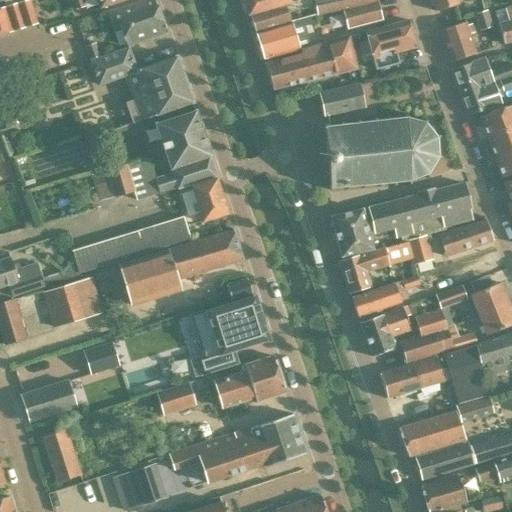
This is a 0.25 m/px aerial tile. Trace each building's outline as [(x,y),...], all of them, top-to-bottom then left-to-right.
[(28,0),(17,4),(25,28),(37,24),(29,0),(28,0)] [(82,0),(71,0),(75,10),(85,7),(82,0)] [(126,46),(166,32),(154,0),(143,0),(114,10),(114,11),(107,14),(113,30),(120,28),(126,46)] [(242,0),(247,14),(290,3),(304,0),(242,0)] [(304,0),(290,3),(247,14),(254,33),(290,22),(288,13),(315,5),(317,15),(342,10),(376,2),(375,0),(304,0)] [(457,0),(431,0),(435,11),(458,4),(457,0)] [(376,2),(342,10),(347,28),(381,19),(376,2)] [(13,31),(25,28),(17,4),(5,7),(13,31)] [(503,44),(511,41),(511,6),(504,9),(508,21),(497,24),(503,44)] [(0,32),(1,35),(13,31),(5,7),(0,8),(0,32)] [(480,30),(491,26),(486,11),(475,15),(480,30)] [(290,22),(254,33),(262,59),(298,50),(308,47),(302,27),(312,24),(309,17),(290,22)] [(407,20),(365,31),(375,69),(400,63),(397,53),(416,49),(407,20)] [(470,25),(466,26),(465,22),(441,31),(452,62),(475,54),(468,34),(473,33),(470,25)] [(264,64),(263,64),(272,90),(278,89),(278,93),(289,90),(288,86),(356,69),(349,36),(299,50),(300,54),(264,64)] [(89,60),(99,57),(94,44),(85,47),(89,60)] [(132,123),(127,125),(130,134),(142,129),(139,121),(192,102),(175,57),(136,71),(128,48),(90,62),(98,85),(124,76),(133,100),(125,103),(132,123)] [(451,70),(460,93),(480,86),(481,87),(511,76),(511,64),(489,72),(484,58),(451,70)] [(511,88),(511,76),(481,87),(480,86),(460,93),(468,115),(489,108),(501,104),(497,94),(511,88)] [(324,117),(363,108),(358,84),(319,93),(324,117)] [(0,130),(16,125),(1,87),(0,87),(0,130)] [(511,104),(479,116),(487,137),(511,128),(511,104)] [(170,169),(208,157),(194,111),(155,124),(170,169)] [(390,119),(390,115),(387,116),(388,119),(376,120),(376,118),(373,119),(373,121),(360,122),(359,120),(356,121),(357,123),(343,124),(343,122),(340,123),(340,125),(327,126),(327,124),(323,125),(323,127),(321,127),(321,130),(323,130),(324,141),(322,141),(323,144),(325,144),(327,171),(325,171),(326,174),(328,174),(329,185),(327,185),(327,189),(330,188),(330,190),(333,190),(333,188),(346,187),(346,190),(348,190),(348,186),(362,185),(363,188),(365,188),(365,185),(379,184),(379,187),(381,187),(381,184),(393,183),(393,186),(395,186),(395,182),(408,181),(408,185),(411,184),(410,181),(425,175),(428,178),(430,177),(428,174),(437,158),(440,159),(441,157),(438,156),(436,139),(440,138),(439,135),(435,136),(425,123),(427,121),(425,119),(423,122),(407,118),(406,114),(404,114),(404,118),(390,119)] [(127,125),(114,130),(117,138),(130,134),(127,125)] [(511,128),(487,137),(494,158),(511,151),(511,128)] [(511,151),(494,158),(502,178),(511,174),(511,151)] [(208,157),(170,169),(172,176),(176,190),(215,177),(208,157)] [(127,167),(135,193),(137,201),(159,195),(155,181),(148,160),(127,167)] [(127,167),(106,173),(114,200),(135,193),(127,167)] [(159,195),(176,190),(172,176),(155,181),(159,195)] [(202,222),(227,214),(216,179),(190,187),(202,222)] [(510,203),(511,202),(511,179),(503,182),(510,203)] [(367,208),(371,224),(372,224),(374,233),(393,228),(395,237),(411,233),(412,238),(426,234),(445,230),(444,227),(471,220),(468,209),(469,208),(463,183),(434,190),(433,187),(416,192),(417,195),(367,208),(367,209),(367,208)] [(372,224),(371,224),(365,226),(361,209),(330,217),(340,256),(371,248),(369,239),(374,237),(372,233),(374,233),(372,224)] [(79,273),(190,239),(183,217),(72,251),(79,273)] [(446,257),(492,241),(484,220),(439,236),(446,257)] [(177,280),(243,259),(233,229),(192,241),(118,264),(131,305),(180,290),(177,280)] [(426,234),(412,238),(407,240),(407,242),(412,258),(413,265),(433,259),(426,234)] [(396,245),(383,249),(387,263),(388,265),(401,261),(412,258),(407,242),(396,245)] [(365,270),(387,263),(383,249),(338,263),(348,294),(370,287),(365,270)] [(11,297),(43,286),(36,264),(14,271),(9,258),(0,260),(0,287),(7,285),(11,297)] [(416,276),(351,298),(357,317),(400,302),(407,299),(405,292),(404,290),(419,285),(416,276)] [(53,327),(101,312),(91,278),(42,293),(53,327)] [(102,297),(112,293),(108,280),(98,283),(102,297)] [(201,357),(188,360),(190,366),(191,368),(196,367),(200,377),(205,375),(207,374),(214,372),(217,371),(238,364),(238,361),(236,357),(236,355),(234,351),(241,349),(243,348),(266,341),(267,341),(267,340),(254,297),(250,298),(248,294),(251,293),(247,280),(227,286),(232,301),(203,310),(205,315),(216,352),(211,354),(207,355),(201,357)] [(477,315),(508,303),(500,283),(469,295),(477,315)] [(461,288),(434,297),(440,311),(466,302),(461,288)] [(0,332),(4,345),(26,339),(14,299),(0,303),(0,332)] [(511,324),(511,313),(508,303),(477,315),(485,335),(511,324)] [(406,306),(359,323),(372,357),(394,348),(390,337),(410,330),(405,317),(409,315),(407,311),(406,306)] [(421,337),(401,343),(406,361),(451,348),(447,336),(445,329),(440,311),(415,319),(421,337)] [(457,333),(447,336),(451,348),(452,352),(474,345),(475,345),(471,334),(458,338),(457,333)] [(511,333),(475,345),(474,345),(482,377),(504,370),(501,359),(511,355),(511,333)] [(110,343),(83,352),(91,374),(117,366),(110,343)] [(452,352),(443,354),(457,404),(486,395),(482,377),(474,345),(452,352)] [(255,401),(285,392),(274,356),(241,367),(242,372),(214,381),(222,407),(254,397),(255,401)] [(435,357),(378,374),(386,399),(442,381),(435,357)] [(29,422),(75,407),(66,381),(20,395),(29,422)] [(169,413),(199,403),(192,382),(163,391),(169,413)] [(454,413),(397,429),(405,449),(407,457),(416,454),(418,458),(415,459),(421,480),(473,464),(484,461),(480,450),(469,453),(467,444),(466,444),(464,445),(464,443),(463,440),(464,440),(454,413)] [(293,414),(195,446),(200,461),(207,483),(262,465),(263,467),(306,453),(293,414)] [(57,482),(79,475),(65,431),(43,438),(57,482)] [(511,432),(484,441),(489,459),(511,452),(511,432)] [(511,456),(493,463),(499,482),(511,477),(511,456)] [(153,463),(112,476),(119,497),(123,511),(165,497),(153,463)] [(475,469),(478,482),(497,476),(493,463),(475,469)] [(458,475),(420,487),(427,511),(434,511),(466,502),(458,475)] [(13,511),(8,496),(7,497),(0,499),(0,511),(13,511)] [(277,511),(325,511),(320,496),(277,510),(277,511)] [(487,511),(501,509),(498,496),(480,500),(482,511),(487,511)] [(223,511),(221,502),(189,511),(223,511)]
